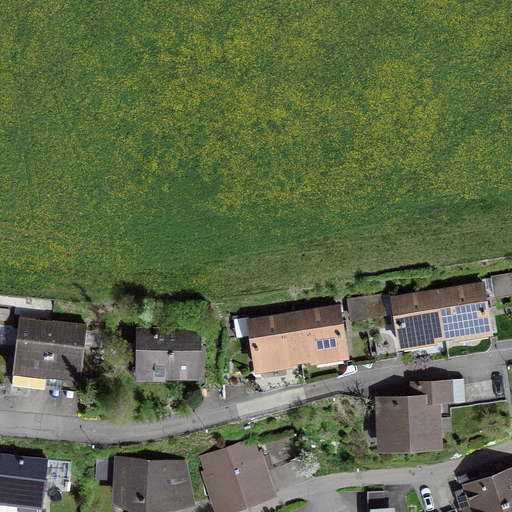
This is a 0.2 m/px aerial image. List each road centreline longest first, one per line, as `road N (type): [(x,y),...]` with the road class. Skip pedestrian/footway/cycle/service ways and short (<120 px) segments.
road 1 (residential): [(0,423),(137,430),(511,356)]
road 2 (residential): [(245,511),(321,484),(450,467),(511,445)]
